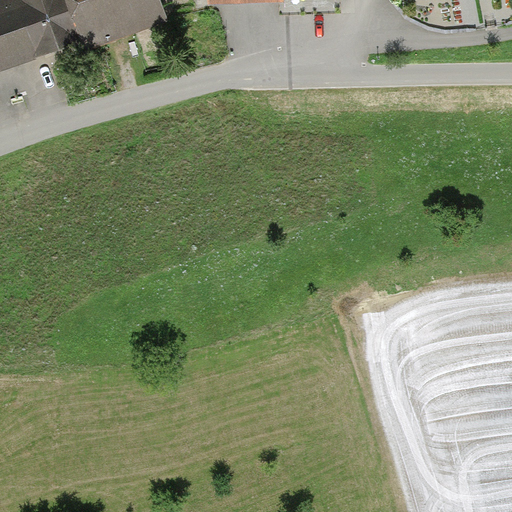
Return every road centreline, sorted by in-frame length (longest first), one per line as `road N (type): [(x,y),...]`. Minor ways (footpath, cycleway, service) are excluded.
road 1 (residential): [(293,72),(190,84),(0,146)]
road 2 (residential): [(293,72),(372,40),(511,34)]
road 3 (residential): [(511,75),(293,72)]
